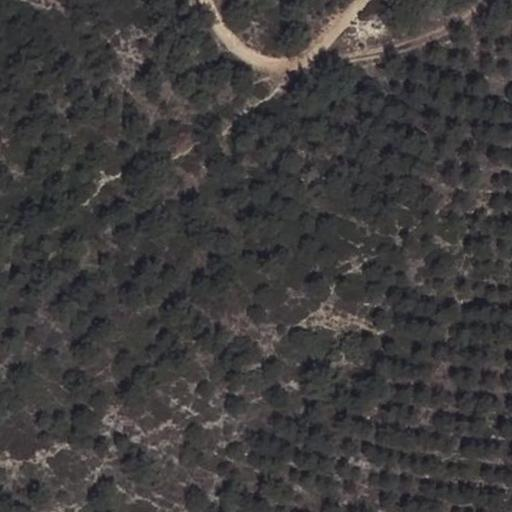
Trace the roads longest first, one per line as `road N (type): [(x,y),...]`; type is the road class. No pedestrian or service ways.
road 1 (track): [(485,0),(471,18),(396,58),(284,66)]
road 2 (track): [(207,0),(241,53),(284,66),(347,0)]
